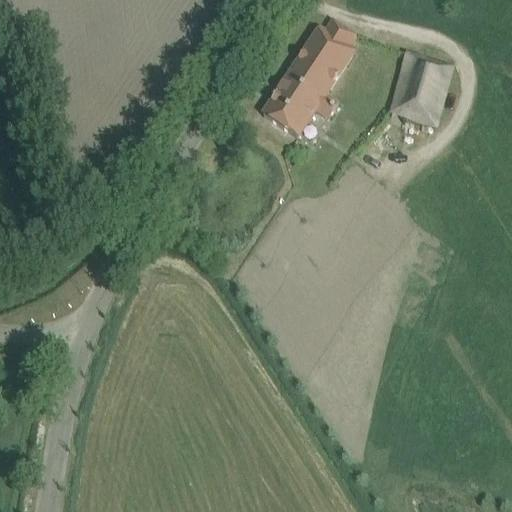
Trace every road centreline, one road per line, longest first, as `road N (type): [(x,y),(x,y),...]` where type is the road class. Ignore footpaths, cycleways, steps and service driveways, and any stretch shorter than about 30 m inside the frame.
road 1 (unclassified): [(81,328),(267,0)]
road 2 (unclassified): [(47,511),(81,328)]
